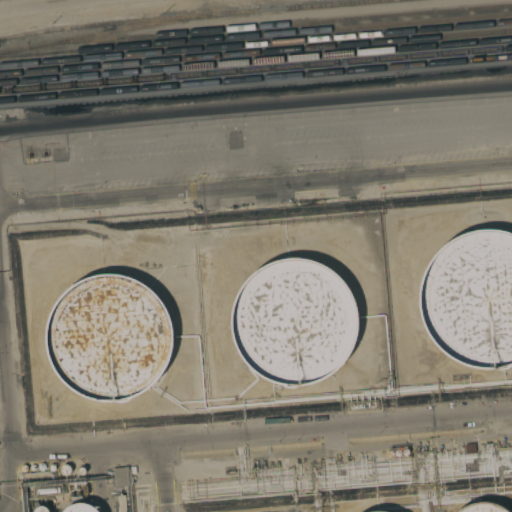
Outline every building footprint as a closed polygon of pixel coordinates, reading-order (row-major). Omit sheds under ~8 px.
[(443,353),(437,348),(433,342),(427,332),(424,327),(422,321),(420,314),(419,307),(418,302),(418,296),(419,290),(421,280),(423,274),(428,264),(431,259),(436,254),(441,248),(447,243),(453,239),(458,236),(463,234),(468,232),(474,231),(480,230),(485,229),(491,230),(497,230),(505,232),(511,233),(511,365),(507,369),(500,371),(495,369),(489,370),(482,369),(473,368),(463,365),(456,362),(451,359),(443,353)] [(253,371),(242,359),(238,353),(236,348),(234,343),(232,337),(231,333),(231,328),(230,321),(231,316),(232,308),(234,299),(238,292),(242,286),(246,280),(252,274),(257,270),(264,266),(270,263),(275,261),(283,259),(292,258),(298,258),(303,259),(310,260),(317,262),(325,266),(332,271),(338,275),(343,281),(347,287),(350,292),(354,299),(356,306),(357,312),(358,320),(357,326),(357,332),(356,339),(352,348),(349,356),(343,363),(337,369),(332,374),(324,379),(318,382),(311,384),(304,385),(300,386),(294,388),(286,388),(281,385),(268,381),(261,377),(253,371)] [(59,378),(56,374),(53,369),(51,365),(49,360),(48,355),(46,350),(46,345),(45,339),(45,333),(47,323),(49,315),(53,308),(58,300),(64,293),(71,286),(79,281),(88,278),(96,275),(105,274),(115,274),(123,276),(133,279),(142,283),(151,290),(160,300),(165,308),(169,317),(172,326),(172,331),(173,337),(173,345),(171,355),(167,364),(163,371),(157,380),(150,387),(142,392),(133,397),(128,401),(121,403),(115,402),(106,402),(100,401),(95,400),(84,397),(75,392),(70,389),(66,386),(59,378)] [(464,445),(474,444),(475,453),(465,454),(464,445)] [(35,479),(34,466),(57,464),(58,477),(35,479)] [(69,473),(68,474),(66,475),(65,474),(63,474),(61,472),(60,470),(61,468),(61,466),(63,465),(64,464),(65,464),(67,464),(69,465),(70,466),(71,467),(71,468),(71,470),(70,472),(69,473)] [(112,468),(127,467),(129,486),(114,487),(112,468)] [(125,495),(126,511),(118,511),(117,496),(125,495)] [(457,511),(461,509),(467,506),(474,503),(480,502),(487,502),(494,504),(503,508),(508,511),(509,511),(457,511)] [(62,511),(63,511),(67,508),(71,505),(74,504),(78,503),(83,503),(88,504),(91,506),(95,508),(96,510),(98,511),(62,511)]
